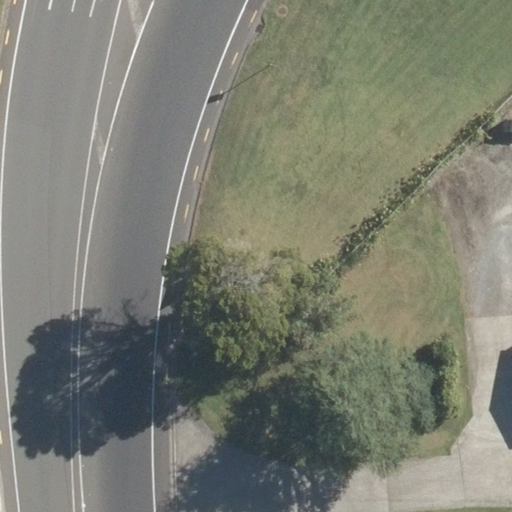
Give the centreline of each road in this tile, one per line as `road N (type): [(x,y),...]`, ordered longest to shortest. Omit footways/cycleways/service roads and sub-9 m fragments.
road 1 (track): [(81,510),(511,471)]
road 2 (secondary): [(202,0),(73,407)]
road 3 (secondary): [(73,407),(49,180),(58,0)]
road 4 (track): [(505,472),(493,282),(511,250)]
